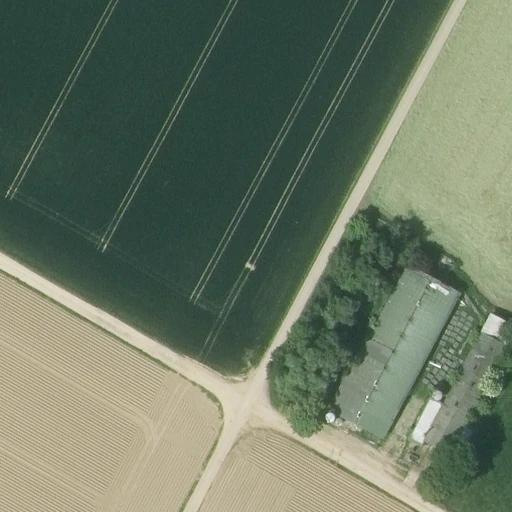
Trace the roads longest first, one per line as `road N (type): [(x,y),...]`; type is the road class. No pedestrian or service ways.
road 1 (track): [(247,403),(460,0)]
road 2 (track): [(0,271),(247,403)]
road 3 (track): [(247,403),(433,511)]
road 4 (track): [(247,403),(191,511)]
